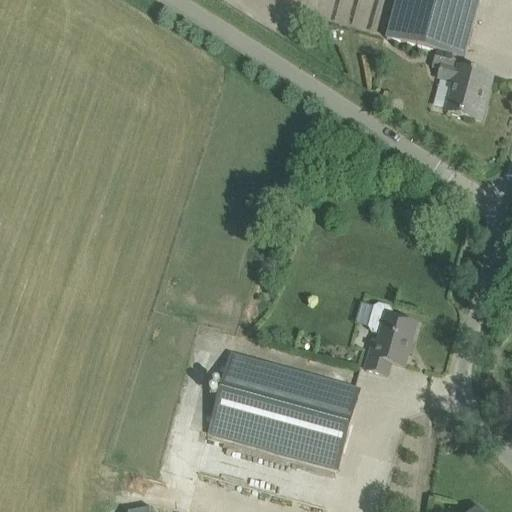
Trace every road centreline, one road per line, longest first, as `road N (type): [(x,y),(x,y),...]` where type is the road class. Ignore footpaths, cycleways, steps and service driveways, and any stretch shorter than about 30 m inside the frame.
road 1 (unclassified): [(503,211),(171,0)]
road 2 (unclassified): [(511,462),(471,424),(458,382),(503,211)]
